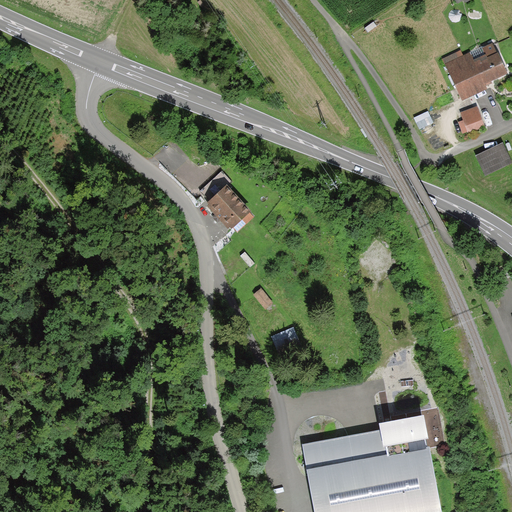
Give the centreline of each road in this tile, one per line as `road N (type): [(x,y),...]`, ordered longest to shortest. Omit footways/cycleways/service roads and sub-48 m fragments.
road 1 (residential): [(237,511),(209,395),(199,244),(165,184),(90,119),(85,97),(99,61)]
road 2 (primary): [(511,239),(459,205),(99,61)]
road 3 (track): [(0,145),(133,322),(145,359),(140,511)]
road 4 (track): [(495,313),(469,257),(437,224),(342,34),(312,0)]
